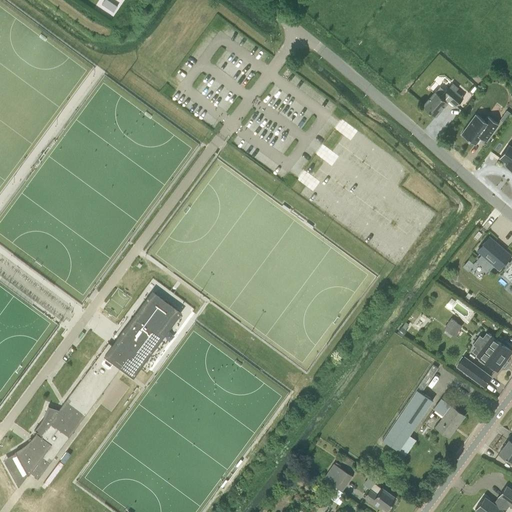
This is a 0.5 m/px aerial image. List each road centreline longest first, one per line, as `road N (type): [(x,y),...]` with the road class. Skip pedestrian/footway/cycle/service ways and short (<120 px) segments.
road 1 (unclassified): [(511,212),(259,0)]
road 2 (track): [(408,276),(413,254),(329,188),(382,103)]
road 3 (unclassified): [(425,511),(511,395)]
